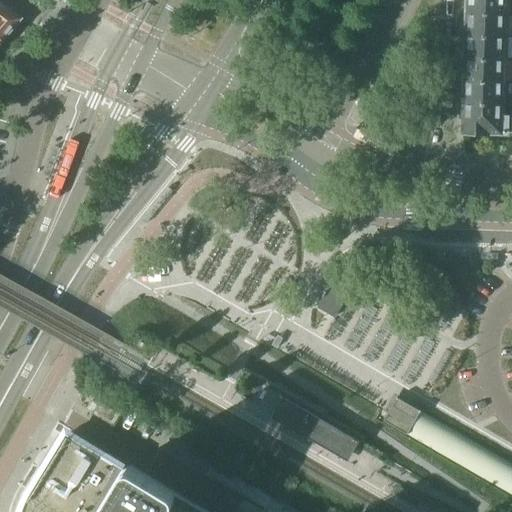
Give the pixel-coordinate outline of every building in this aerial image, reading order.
[(465,0),(465,12),(509,14),(509,0),(465,0)] [(0,35),(2,37),(19,17),(0,2),(0,35)] [(509,14),(465,12),(465,35),(508,36),(509,14)] [(465,35),(464,57),(508,59),(508,36),(465,35)] [(464,57),(464,80),(507,81),(508,59),(464,57)] [(464,80),(463,102),(506,103),(507,81),(464,80)] [(506,103),(463,102),(462,130),(511,131),(511,117),(509,117),(509,114),(506,114),(506,103)] [(335,317),(349,292),(337,285),(323,310),(335,317)] [(275,385),(260,411),(272,418),(271,419),(348,463),(356,448),(361,441),(343,431),(346,427),(275,385)] [(511,463),(397,397),(383,421),(511,494),(511,463)] [(100,402),(93,414),(113,426),(120,413),(110,407),(100,402)] [(208,511),(134,467),(133,466),(132,466),(131,466),(130,466),(129,466),(128,466),(127,466),(126,466),(125,467),(124,467),(123,468),(123,469),(122,469),(122,470),(78,444),(66,436),(65,435),(65,436),(64,437),(29,494),(28,496),(27,498),(26,501),(25,503),(24,505),(23,508),(22,510),(21,511),(208,511)]
